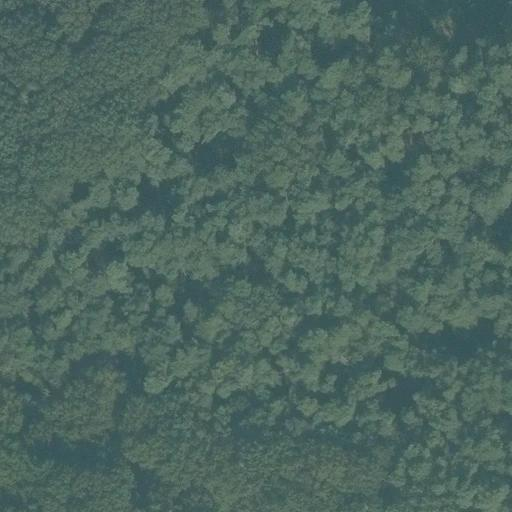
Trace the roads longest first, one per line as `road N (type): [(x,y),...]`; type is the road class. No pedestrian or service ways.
road 1 (track): [(0,79),(29,34),(54,14),(94,2),(192,10),(331,47)]
road 2 (track): [(344,511),(166,481),(0,397)]
